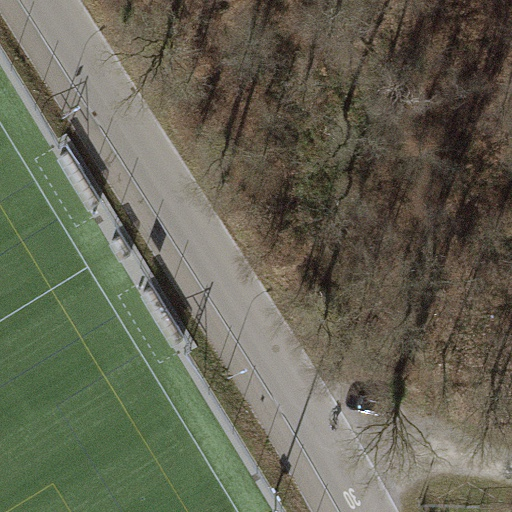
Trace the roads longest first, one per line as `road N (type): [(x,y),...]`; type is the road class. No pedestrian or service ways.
road 1 (residential): [(48,0),(365,511)]
road 2 (track): [(351,483),(428,460),(511,469)]
